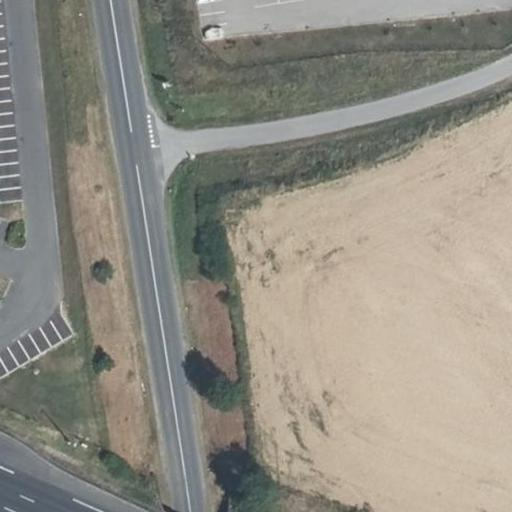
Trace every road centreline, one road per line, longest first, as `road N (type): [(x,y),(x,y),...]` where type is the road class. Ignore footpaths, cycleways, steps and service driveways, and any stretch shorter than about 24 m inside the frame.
road 1 (unclassified): [(136,155),(363,128),(511,68)]
road 2 (secondary): [(136,155),(188,511)]
road 3 (secondary): [(111,0),(136,155)]
